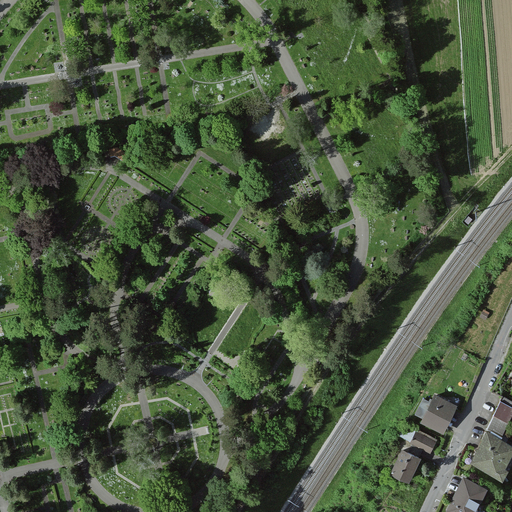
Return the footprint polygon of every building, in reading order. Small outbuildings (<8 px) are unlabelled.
[(461,408),(438,396),(424,423),(446,435),(461,408)] [(511,414),(511,404),(499,399),(471,465),(506,479),(511,464),(511,441),(502,438),(511,414)] [(439,442),(419,433),(414,444),(435,453),(439,442)] [(425,460),(405,451),(394,475),(414,484),(425,460)] [(473,511),(485,488),(464,478),(448,509),(453,511),(473,511)]
